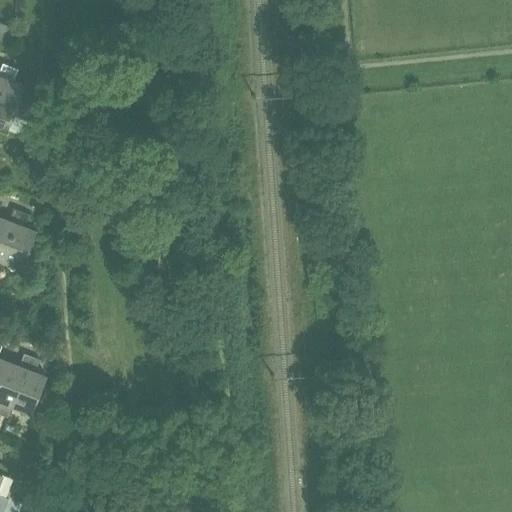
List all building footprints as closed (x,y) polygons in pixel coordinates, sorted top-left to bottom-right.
[(0,69),(0,91),(10,66),(3,63),(0,69)] [(24,86),(25,85),(13,80),(18,69),(10,66),(0,91),(0,118),(11,122),(15,112),(24,86)] [(24,86),(15,112),(28,117),(38,91),(24,86)] [(9,220),(0,216),(0,259),(2,260),(21,211),(13,208),(9,220)] [(24,226),(29,214),(21,211),(2,260),(21,268),(36,230),(24,226)] [(0,381),(8,361),(0,357),(0,349),(2,345),(0,343),(0,381)] [(19,365),(8,361),(0,381),(0,400),(12,405),(32,356),(24,353),(19,365)] [(35,371),(39,359),(32,356),(12,405),(32,412),(46,375),(35,371)]
